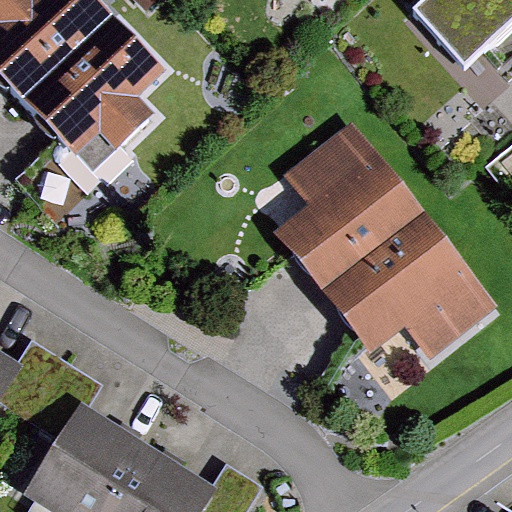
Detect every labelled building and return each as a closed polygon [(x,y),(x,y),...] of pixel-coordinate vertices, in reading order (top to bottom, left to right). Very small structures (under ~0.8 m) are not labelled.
[(0,82),(43,124),(135,31),(103,0),(40,0),(0,41),(0,82)] [(298,0),(311,13),(323,0),(298,0)] [(511,0),(439,0),(416,22),(478,88),(511,55),(511,0)] [(187,82),(135,31),(43,124),(96,175),(187,82)] [(336,295),(432,218),(367,137),(305,187),(329,217),(296,244),(336,295)] [(432,218),(336,295),(391,366),(423,341),(440,363),(507,310),(432,218)] [(0,427),(7,416),(35,368),(0,347),(0,427)] [(43,436),(78,372),(43,353),(35,368),(7,416),(43,436)] [(107,419),(120,396),(78,372),(43,436),(85,459),(107,419)] [(53,511),(136,511),(170,457),(107,419),(85,459),(52,511),(53,511)] [(212,511),(226,489),(170,457),(136,511),(212,511)] [(254,511),(267,491),(236,472),(226,489),(212,511),(254,511)]
